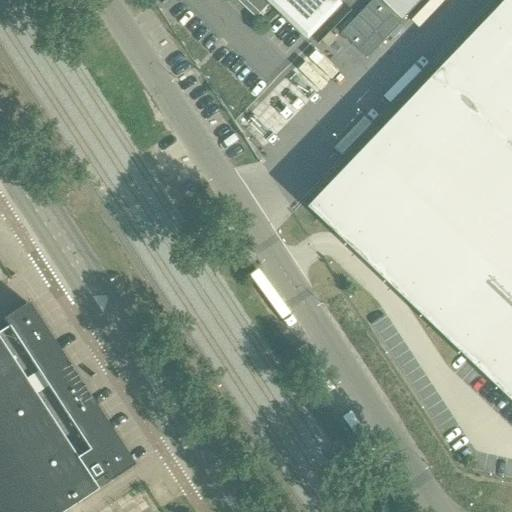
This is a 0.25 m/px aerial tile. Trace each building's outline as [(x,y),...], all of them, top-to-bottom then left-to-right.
[(236,0),(257,19),(274,0),(310,34),(342,0),(383,0),(404,19),(422,0),(236,0)] [(511,0),(507,0),(312,204),(511,395),(511,0)] [(371,0),(360,12),(387,38),(404,20),(382,0),(371,0)] [(360,12),(341,32),(368,58),(387,38),(360,12)] [(330,71),(336,77),(321,92),(333,104),(356,79),(339,62),(336,65),(330,71)] [(0,511),(61,511),(77,502),(96,490),(93,486),(106,478),(108,482),(133,466),(27,304),(2,320),(7,327),(0,331),(0,511)]
